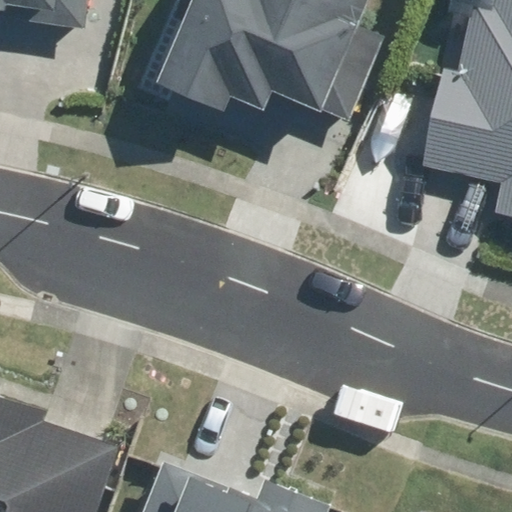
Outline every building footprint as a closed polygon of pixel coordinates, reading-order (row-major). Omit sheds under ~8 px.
[(0,0),(0,17),(88,29),(91,0),(0,0)] [(268,109),(275,91),(353,122),(388,34),(361,23),(370,0),(181,0),(174,17),(184,21),(159,81),(228,108),(233,95),(268,109)] [(511,0),(452,0),(436,96),(394,88),(375,200),(415,207),(422,168),(504,183),(496,227),(511,229),(511,0)] [(52,409),(0,391),(0,511),(101,511),(124,445),(48,420),(52,409)] [(331,511),(335,502),(269,478),(263,494),(233,482),(232,484),(164,459),(144,511),(331,511)]
